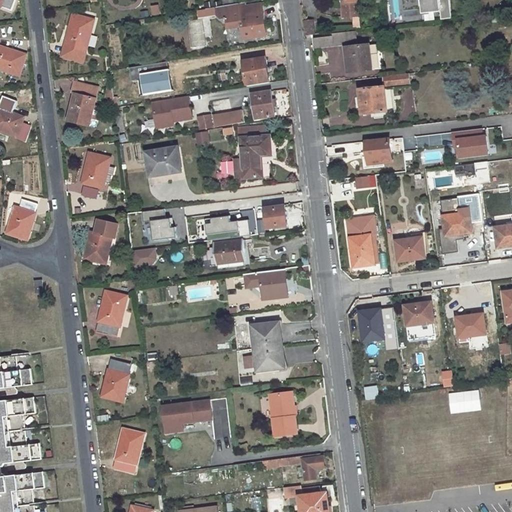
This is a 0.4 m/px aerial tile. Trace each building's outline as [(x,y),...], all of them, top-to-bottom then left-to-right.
[(0,0),(0,6),(11,11),(15,0),(0,0)] [(359,16),(357,0),(345,0),(345,1),(341,2),(343,18),(359,16)] [(434,19),(450,18),(448,0),(402,0),(404,17),(423,16),(424,22),(434,21),(434,19)] [(214,8),(198,10),(199,17),(207,16),(218,14),(218,15),(222,18),(227,17),(229,28),(242,26),(244,39),(267,35),(262,5),(242,8),(241,3),(228,5),(224,6),(220,7),(214,8)] [(152,15),(160,14),(158,5),(150,6),(152,15)] [(377,11),(360,13),(361,21),(378,20),(377,11)] [(73,15),(63,56),(83,61),(94,20),(73,15)] [(313,21),(302,22),(304,36),(315,35),(313,21)] [(333,37),(313,39),(314,49),(355,44),(354,32),(332,35),(333,37)] [(368,45),(345,48),(348,72),(371,69),(368,45)] [(0,69),(19,76),(26,55),(0,46),(0,69)] [(266,58),(244,62),(248,87),(270,83),(266,58)] [(408,73),(382,76),(383,87),(359,90),(362,114),(387,111),(384,89),(410,86),(408,73)] [(114,97),(111,98),(111,104),(114,103),(115,108),(119,107),(118,96),(140,93),(138,78),(118,81),(119,87),(113,88),(114,97)] [(75,91),(68,121),(89,126),(99,89),(75,83),(73,91),(75,91)] [(113,88),(107,89),(105,98),(111,98),(114,97),(113,88)] [(271,92),(251,95),(253,104),(254,114),(255,119),(275,116),(271,92)] [(189,96),(153,102),(158,128),(169,126),(169,122),(173,121),(193,118),(189,96)] [(31,126),(22,123),(24,117),(0,107),(0,131),(25,141),(31,126)] [(243,110),(213,115),(215,127),(244,122),(243,110)] [(198,117),(200,130),(213,127),(211,115),(198,117)] [(453,159),(487,157),(486,130),(451,132),(453,159)] [(197,145),(210,143),(208,132),(195,133),(197,145)] [(263,177),(261,155),(271,154),(270,137),(241,138),(244,179),(263,177)] [(390,139),(365,142),(366,153),(370,153),(371,161),(383,159),(383,163),(392,162),(390,139)] [(178,148),(147,153),(150,175),(171,172),(171,173),(177,173),(177,170),(182,169),(178,148)] [(370,153),(366,153),(367,165),(383,163),(383,159),(371,161),(370,153)] [(90,154),(83,183),(103,188),(111,159),(90,154)] [(475,164),(463,165),(464,172),(476,171),(475,166),(475,164)] [(369,188),(368,177),(358,178),(358,189),(369,188)] [(83,194),(96,197),(98,190),(84,187),(83,194)] [(287,219),(286,214),(284,197),(241,203),(242,207),(244,207),(245,212),(257,211),(265,209),(268,229),(287,227),(287,219)] [(16,206),(7,233),(28,239),(38,204),(22,199),(19,208),(16,206)] [(471,232),(470,226),(468,205),(442,209),(445,236),(471,232)] [(151,240),(174,239),(173,217),(165,218),(164,211),(143,211),(143,221),(150,221),(151,240)] [(376,235),(373,217),(358,219),(359,227),(348,228),(350,238),(353,261),(364,259),(365,263),(374,262),(370,236),(376,235)] [(250,236),(249,221),(229,222),(229,218),(205,219),(205,235),(239,233),(240,237),(250,236)] [(359,227),(358,219),(347,220),(348,228),(359,227)] [(92,232),(85,258),(106,264),(112,238),(115,238),(119,225),(99,220),(96,233),(92,232)] [(511,245),(511,225),(494,228),(497,248),(511,245)] [(425,257),(424,251),(422,238),(423,236),(422,234),(411,236),(411,239),(395,241),(398,261),(425,257)] [(244,241),(215,244),(217,264),(247,261),(245,249),(244,241)] [(156,267),(156,250),(132,250),(133,267),(156,267)] [(374,265),(374,262),(365,263),(364,259),(353,261),(353,267),(374,265)] [(285,269),(260,272),(263,300),(288,297),(285,269)] [(106,292),(97,332),(118,337),(127,297),(106,292)] [(430,302),(412,305),(404,306),(406,325),(433,322),(430,302)] [(369,313),(359,314),(363,342),(385,339),(381,315),(369,317),(369,313)] [(482,314),(465,316),(466,323),(457,324),(459,342),(469,341),(468,336),(485,334),(482,314)] [(277,323),(252,326),(255,349),(282,346),(281,336),(278,336),(277,323)] [(508,345),(499,346),(500,354),(509,353),(508,345)] [(282,346),(255,349),(258,372),(283,368),(281,355),(284,355),(282,346)] [(15,389),(15,386),(33,385),(31,369),(19,371),(17,371),(15,356),(0,357),(0,391),(0,396),(19,394),(18,388),(15,389)] [(112,360),(103,397),(124,402),(133,365),(112,360)] [(443,388),(453,387),(452,370),(441,371),(443,388)] [(173,374),(163,375),(164,383),(173,382),(173,374)] [(363,387),(365,401),(378,399),(376,386),(363,387)] [(448,393),(450,414),(480,411),(479,391),(448,393)] [(276,418),(273,419),(275,436),(297,433),(292,392),(273,395),(276,418)] [(0,464),(1,464),(9,463),(10,470),(28,468),(27,463),(24,463),(24,461),(42,459),(40,443),(28,445),(26,445),(22,415),(25,415),(36,413),(34,397),(0,401),(0,464)] [(210,400),(163,405),(166,432),(176,431),(175,425),(176,423),(182,422),(212,419),(210,400)] [(175,425),(176,431),(183,430),(182,422),(176,423),(175,425)] [(124,429),(113,469),(134,474),(144,434),(124,429)] [(247,444),(240,445),(241,453),(248,452),(247,444)] [(302,456),(264,461),(265,468),(303,463),(306,480),(316,479),(316,475),(320,475),(319,468),(324,467),(323,458),(303,460),(302,456)] [(0,511),(33,511),(31,489),(34,489),(45,488),(44,472),(3,477),(0,477),(0,511)] [(301,486),(293,487),(294,496),(302,496),(301,489),(301,486)] [(293,487),(285,488),(286,497),(294,496),(293,487)] [(324,511),(323,494),(322,495),(321,487),(301,489),(302,496),(303,495),(304,505),(301,505),(302,511),(304,511),(306,511),(305,511),(324,511)]
